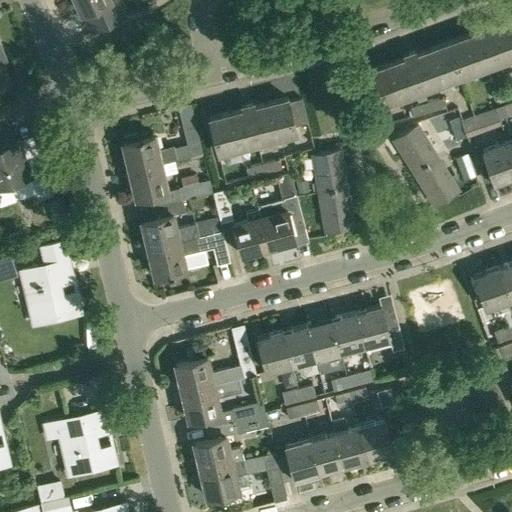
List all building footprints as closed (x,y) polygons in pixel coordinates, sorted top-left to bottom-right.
[(119,0),(75,0),(81,12),(90,32),(127,16),(119,0)] [(511,17),(448,41),(461,76),(511,56),(511,17)] [(448,41),(372,70),(385,104),(461,76),(448,41)] [(0,86),(8,83),(0,62),(0,86)] [(499,87),(502,96),(510,93),(507,84),(499,87)] [(494,99),(502,96),(499,87),(491,90),(494,99)] [(435,98),(438,108),(446,106),(443,96),(435,98)] [(288,97),(248,108),(209,118),(218,153),(297,133),(295,125),(307,122),(301,98),(289,101),(288,97)] [(429,111),(438,108),(435,98),(426,101),(429,111)] [(418,103),(421,113),(429,111),(426,101),(418,103)] [(412,115),(421,113),(418,103),(410,106),(412,115)] [(466,136),(467,139),(501,127),(498,117),(495,108),(460,120),(462,126),(466,136)] [(123,135),(125,141),(123,142),(129,169),(161,162),(189,155),(190,155),(201,152),(203,152),(195,121),(182,124),(187,143),(158,150),(154,134),(136,138),(135,133),(123,135)] [(413,172),(438,156),(417,123),(392,139),(413,172)] [(457,140),(466,136),(462,126),(453,129),(457,140)] [(494,182),(495,181),(497,186),(511,181),(510,176),(511,175),(511,152),(507,140),(482,149),(494,182)] [(53,194),(39,156),(26,161),(20,142),(0,149),(0,187),(30,176),(39,199),(53,194)] [(319,192),(347,187),(340,149),(312,154),(319,192)] [(455,157),(459,168),(471,163),(467,153),(455,157)] [(438,156),(413,172),(434,205),(459,189),(438,156)] [(271,160),(273,170),(281,167),(279,158),(271,160)] [(265,172),(273,170),(271,160),(262,162),(265,172)] [(167,189),(161,162),(129,169),(136,197),(137,197),(167,190),(167,189)] [(254,164),(256,174),(265,172),(262,162),(254,164)] [(248,176),(256,174),(254,164),(245,166),(248,176)] [(210,178),(198,181),(182,185),(179,186),(171,188),(174,200),(182,198),(213,191),(210,178)] [(307,179),(296,180),(298,192),(309,190),(307,179)] [(353,226),(347,187),(319,192),(325,230),(353,226)] [(216,203),(215,203),(220,222),(233,219),(226,188),(213,191),(216,203)] [(258,208),(260,216),(268,247),(296,240),(295,237),(307,234),(296,194),(283,197),(284,199),(258,205),(258,208)] [(176,227),(173,213),(185,210),(182,198),(174,200),(150,206),(153,218),(142,220),(148,248),(198,236),(195,222),(176,227)] [(241,254),(268,247),(260,216),(258,208),(246,211),(247,219),(233,223),(241,254)] [(223,230),(206,234),(198,236),(148,248),(155,275),(186,267),(183,253),(213,245),(217,263),(230,260),(223,230)] [(38,245),(43,264),(21,270),(34,324),(80,313),(62,238),(38,245)] [(511,298),(511,261),(498,266),(510,299),(511,298)] [(510,299),(498,266),(474,275),(486,308),(510,299)] [(378,296),(380,304),(356,310),(365,344),(389,338),(392,350),(404,347),(390,293),(378,296)] [(365,344),(356,310),(331,316),(340,350),(365,344)] [(340,350),(331,316),(307,323),(316,357),(340,350)] [(316,357),(307,323),(282,329),(291,363),(316,357)] [(493,330),(497,342),(511,336),(511,334),(508,324),(493,330)] [(291,363),(282,329),(257,336),(266,370),(291,363)] [(511,339),(498,344),(502,356),(511,352),(511,339)] [(240,363),(210,370),(207,355),(176,363),(183,391),(214,383),(243,375),(256,372),(248,342),(236,345),(240,363)] [(192,347),(194,358),(206,355),(203,344),(192,347)] [(472,380),(494,372),(490,361),(468,368),(472,380)] [(361,370),(347,374),(349,384),(364,380),(361,370)] [(498,383),(494,372),(472,380),(476,391),(498,383)] [(349,384),(347,374),(331,378),(334,388),(349,384)] [(214,383),(183,391),(189,418),(220,410),(214,383)] [(298,387),(300,397),(315,394),(312,383),(298,387)] [(502,394),(498,383),(476,391),(479,402),(502,394)] [(365,385),(350,388),(354,401),(368,397),(365,385)] [(395,401),(390,386),(377,389),(381,405),(395,401)] [(300,397),(298,387),(282,391),(285,401),(300,397)] [(354,401),(350,388),(334,393),(337,405),(354,401)] [(502,394),(479,402),(483,414),(506,406),(502,394)] [(302,401),(305,414),(319,410),(316,398),(302,401)] [(235,419),(266,412),(263,400),(232,407),(235,419)] [(305,414),(302,401),(285,406),(288,418),(305,414)] [(401,424),(425,419),(422,407),(398,413),(401,424)] [(117,462),(103,409),(45,423),(48,437),(59,434),(69,474),(117,462)] [(268,424),(266,412),(235,419),(238,431),(268,424)] [(401,435),(396,414),(359,423),(368,457),(393,451),(390,438),(401,435)] [(428,430),(425,419),(401,424),(404,436),(428,430)] [(359,423),(335,430),(344,464),(368,457),(359,423)] [(0,464),(9,463),(0,425),(0,464)] [(335,430),(311,436),(319,470),(344,464),(335,430)] [(229,448),(225,433),(194,441),(201,468),(215,465),(232,461),(243,458),(240,445),(229,448)] [(319,470),(311,436),(285,443),(294,477),(297,476),(298,481),(310,478),(308,473),(319,470)] [(283,481),(277,457),(275,451),(263,454),(271,484),(283,481)] [(215,465),(201,468),(207,496),(238,489),(235,474),(246,471),(243,458),(232,461),(215,465)] [(40,501),(40,503),(42,511),(58,511),(72,509),(68,494),(40,501)] [(127,511),(125,502),(80,511),(127,511)] [(42,511),(40,503),(9,510),(9,511),(42,511)]
